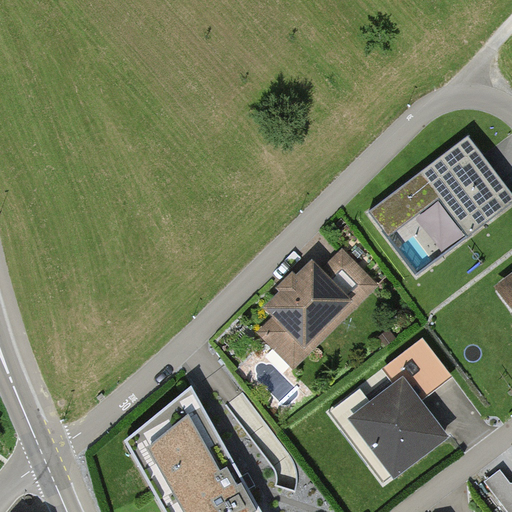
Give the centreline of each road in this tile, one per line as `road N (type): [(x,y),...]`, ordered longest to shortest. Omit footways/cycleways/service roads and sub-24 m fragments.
road 1 (residential): [(45,461),(124,400),(438,101),(460,89),(511,112)]
road 2 (residential): [(511,434),(409,511)]
